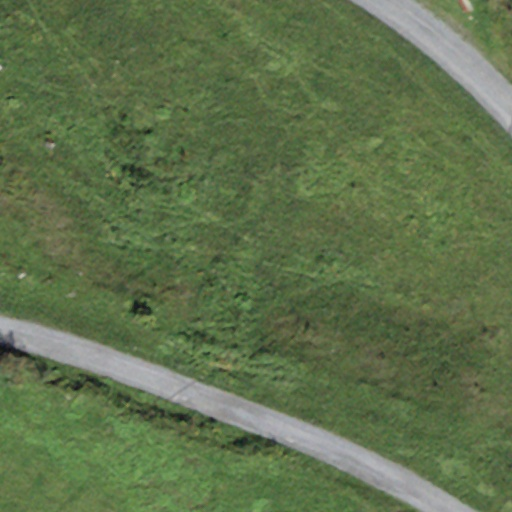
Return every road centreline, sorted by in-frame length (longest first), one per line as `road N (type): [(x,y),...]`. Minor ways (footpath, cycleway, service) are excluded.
road 1 (track): [(426,511),(343,463),(184,391),(0,330)]
road 2 (track): [(379,0),(440,43),(511,119)]
